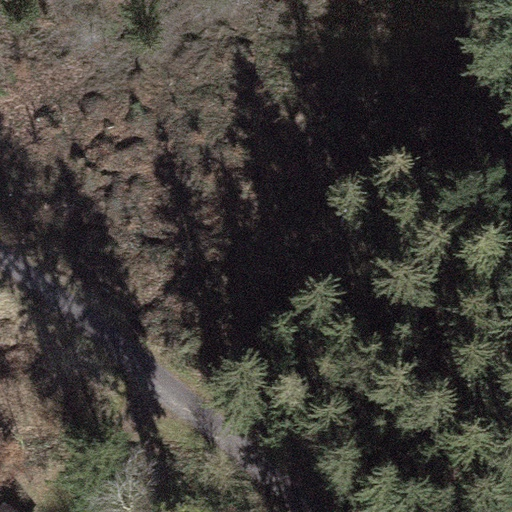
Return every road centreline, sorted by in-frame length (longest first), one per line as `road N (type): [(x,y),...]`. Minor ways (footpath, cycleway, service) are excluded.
road 1 (track): [(313,511),(0,265)]
road 2 (track): [(151,382),(72,486)]
